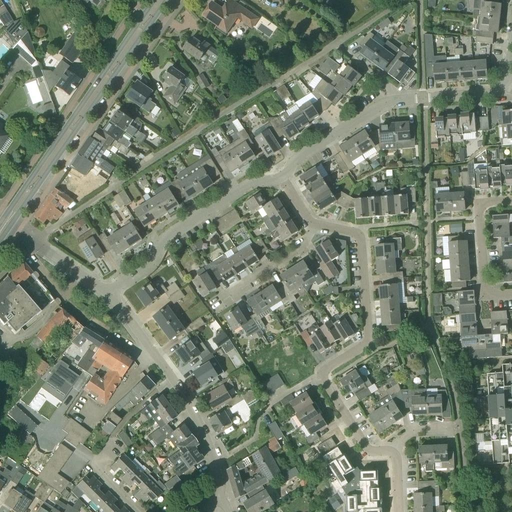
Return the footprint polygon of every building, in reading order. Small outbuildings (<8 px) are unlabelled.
[(232,0),(228,0),(222,10),(212,3),(203,16),(228,34),(238,20),(252,30),(260,19),(232,0)] [(473,17),(479,17),(499,20),(501,5),(494,4),(494,0),(470,0),(470,2),(474,3),(473,17)] [(330,10),(334,6),(328,1),(324,5),(330,10)] [(0,14),(0,20),(3,26),(12,21),(6,11),(0,14)] [(498,33),(499,20),(479,17),(478,25),(476,25),(475,36),(493,38),(494,33),(498,33)] [(3,31),(10,38),(11,37),(18,44),(27,34),(22,19),(12,23),(3,31)] [(361,54),(372,62),(385,44),(375,36),(371,32),(366,36),(359,46),(364,50),(361,54)] [(18,44),(17,45),(12,50),(31,68),(35,79),(42,76),(27,34),(18,44)] [(433,50),(433,36),(425,35),(425,50),(426,50),(433,50)] [(85,45),(72,36),(58,55),(71,64),(85,45)] [(221,55),(203,43),(201,45),(191,38),(184,48),(200,59),(205,53),(207,54),(206,55),(210,58),(208,61),(214,65),(221,55)] [(390,63),(394,66),(404,53),(407,49),(402,45),(399,50),(387,42),(385,44),(372,62),(384,71),(390,63)] [(409,57),(404,53),(394,66),(388,74),(400,83),(403,80),(408,83),(415,73),(404,65),(409,57)] [(448,82),(447,63),(446,58),(446,55),(440,56),(441,64),(434,64),(435,78),(435,83),(448,82)] [(80,81),(66,71),(69,66),(62,61),(62,62),(56,58),(50,67),(50,69),(50,72),(41,71),(49,93),(54,86),(68,97),(80,81)] [(340,67),(329,59),(328,58),(324,64),(333,71),(336,72),(340,67)] [(473,61),(474,80),(488,79),(486,60),(473,61)] [(461,81),(474,80),(473,61),(460,62),(461,81)] [(447,63),(448,82),(461,81),(460,62),(447,63)] [(322,63),(318,69),(329,77),(333,71),(324,64),(322,63)] [(348,66),(341,76),(353,86),(354,88),(362,76),(348,66)] [(182,83),(181,82),(185,76),(171,67),(168,72),(167,71),(162,78),(166,80),(164,83),(170,87),(162,98),(175,106),(187,88),(181,84),(182,83)] [(203,89),(209,85),(202,75),(196,79),(203,89)] [(331,85),(343,96),(345,97),(353,86),(341,76),(339,75),(331,85)] [(343,96),(331,85),(329,84),(329,85),(322,80),(315,90),(312,94),(318,101),(327,110),(327,109),(332,103),(335,106),(343,96)] [(150,114),(155,107),(150,103),(151,101),(147,99),(152,93),(138,82),(127,98),(150,114)] [(284,86),(276,91),(282,101),(291,96),(284,86)] [(223,95),(217,100),(220,104),(226,100),(223,95)] [(300,110),(309,123),(320,116),(319,115),(327,110),(318,101),(312,105),(310,101),(299,109),(300,110)] [(46,125),(50,119),(52,123),(56,116),(52,104),(41,107),(40,110),(48,115),(42,123),(46,125)] [(289,117),(290,119),(299,131),(310,124),(309,123),(300,110),(289,117)] [(496,110),(489,111),(490,120),(498,119),(496,110)] [(499,126),(508,126),(511,125),(511,110),(503,112),(503,119),(499,120),(499,126)] [(111,122),(125,133),(141,144),(146,137),(131,126),(134,121),(119,111),(111,122)] [(245,117),(241,112),(236,116),(240,121),(245,117)] [(300,133),(299,131),(290,119),(289,117),(286,113),(277,118),(267,118),(270,123),(279,138),(284,135),(288,141),(300,133)] [(478,132),(482,132),(481,118),(475,118),(475,114),(461,115),(463,136),(463,133),(471,132),(471,134),(476,133),(476,132),(478,132)] [(463,136),(461,115),(461,117),(449,118),(450,138),(450,135),(458,135),(458,136),(463,136)] [(450,138),(449,118),(448,118),(448,119),(435,120),(436,124),(430,124),(432,143),(438,143),(437,138),(445,137),(445,138),(450,138)] [(232,123),(239,133),(237,134),(239,138),(238,140),(231,145),(243,165),(248,162),(255,157),(252,153),(257,150),(252,142),(248,136),(244,130),(237,120),(232,123)] [(104,132),(129,150),(127,149),(131,144),(121,137),(125,133),(111,122),(104,132)] [(253,134),(257,139),(252,142),(257,150),(262,147),(268,158),(281,149),(275,140),(279,138),(270,123),(253,134)] [(408,124),(395,125),(397,150),(415,149),(415,126),(409,127),(408,124)] [(381,151),(397,150),(395,125),(381,126),(381,129),(373,132),(378,144),(381,151)] [(511,125),(508,126),(509,139),(503,139),(503,145),(511,144),(511,125)] [(175,129),(169,133),(173,139),(179,135),(175,129)] [(126,155),(129,150),(104,132),(100,130),(94,140),(108,150),(111,145),(126,155)] [(353,140),(363,156),(375,149),(377,153),(381,151),(378,144),(373,132),(367,136),(365,132),(353,140)] [(94,140),(91,138),(79,155),(92,162),(99,168),(110,175),(115,169),(104,161),(101,159),(107,150),(108,150),(94,140)] [(363,156),(353,140),(341,147),(343,151),(338,154),(346,165),(349,171),(355,167),(352,163),(363,156)] [(215,148),(210,151),(215,158),(223,172),(228,168),(231,173),(238,168),(243,165),(231,145),(218,153),(215,148)] [(338,154),(333,157),(340,168),(346,165),(338,154)] [(79,155),(71,167),(86,176),(92,168),(99,173),(99,175),(107,181),(111,176),(110,175),(99,168),(92,162),(79,155)] [(213,185),(210,181),(221,175),(211,159),(189,173),(201,192),(213,185)] [(474,171),(473,160),(467,164),(468,172),(469,186),(476,185),(476,190),(489,189),(489,188),(487,171),(479,171),(479,170),(474,171)] [(344,174),(349,171),(346,165),(340,168),(344,174)] [(500,166),(500,168),(502,185),(511,184),(511,166),(505,167),(505,166),(501,166),(500,166)] [(323,179),(316,167),(299,178),(307,190),(329,176),(329,175),(323,179)] [(502,185),(500,168),(493,169),(493,168),(487,168),(487,171),(489,188),(502,187),(502,185)] [(189,173),(172,183),(181,198),(182,199),(187,196),(189,200),(201,192),(189,173)] [(330,190),(327,185),(332,181),(329,176),(307,190),(314,201),(330,190)] [(149,184),(146,179),(141,183),(144,187),(149,184)] [(181,198),(172,183),(171,182),(155,192),(168,213),(179,206),(176,202),(181,198)] [(394,197),(387,197),(386,191),(385,191),(384,183),(380,183),(381,192),(381,198),(383,217),(396,216),(394,197)] [(416,203),(416,188),(406,189),(401,189),(402,196),(394,197),(396,216),(409,215),(408,203),(416,203)] [(51,222),(53,220),(56,222),(63,214),(57,209),(60,204),(67,209),(73,202),(74,201),(69,198),(55,189),(35,218),(44,224),(47,219),(51,222)] [(334,197),(330,190),(314,201),(321,212),(335,204),(342,208),(349,196),(342,192),(334,197)] [(132,203),(124,191),(119,195),(125,205),(126,206),(132,203)] [(154,193),(157,197),(146,203),(156,220),(168,213),(155,192),(154,193)] [(74,201),(73,202),(75,204),(80,198),(73,193),(69,198),(74,201)] [(253,215),(263,208),(268,205),(261,194),(246,203),(253,215)] [(450,195),(451,212),(465,211),(464,194),(450,195)] [(119,195),(113,198),(119,208),(125,205),(119,195)] [(451,212),(450,195),(436,196),(437,213),(451,212)] [(355,200),(349,196),(342,208),(348,211),(349,209),(355,208),(357,219),(370,218),(369,199),(355,200)] [(383,217),(381,198),(380,198),(369,199),(370,218),(383,217)] [(278,199),(268,205),(263,208),(267,215),(262,219),(264,223),(270,219),(285,210),(278,199)] [(145,227),(156,220),(146,203),(134,211),(145,227)] [(241,221),(235,210),(230,213),(236,224),(241,221)] [(274,226),(269,230),(264,233),(267,237),(271,234),(277,230),(292,221),(285,210),(270,219),(274,226)] [(236,224),(230,213),(225,216),(231,227),(236,224)] [(510,237),(509,215),(492,216),(494,239),(501,238),(510,237)] [(231,227),(225,216),(219,220),(226,230),(231,227)] [(226,230),(219,220),(214,223),(221,233),(226,230)] [(126,227),(119,231),(130,248),(142,241),(131,224),(129,221),(124,225),(126,227)] [(274,239),(280,235),(284,241),(299,232),(292,221),(277,230),(271,234),(274,239)] [(461,225),(450,225),(450,233),(462,232),(461,225)] [(94,229),(77,240),(92,263),(109,252),(100,238),(99,236),(99,237),(94,229)] [(118,255),(130,248),(119,231),(108,238),(105,233),(99,236),(100,238),(109,252),(114,249),(118,255)] [(448,237),(450,256),(468,255),(467,242),(464,242),(463,236),(448,237)] [(511,237),(510,237),(501,238),(503,261),(511,259),(511,237)] [(376,246),(377,261),(394,259),(393,252),(402,251),(401,238),(386,239),(387,245),(376,246)] [(256,243),(263,254),(268,250),(261,239),(256,243)] [(329,281),(339,274),(331,261),(338,257),(329,242),(316,250),(325,264),(320,268),(329,281)] [(256,243),(239,254),(248,268),(259,261),(257,257),(263,254),(256,243)] [(237,275),(248,268),(239,254),(235,247),(232,249),(236,256),(228,260),(237,275)] [(237,275),(228,260),(225,255),(208,265),(218,281),(223,278),(226,282),(237,275)] [(451,269),(469,268),(468,255),(450,256),(451,269)] [(383,275),(383,281),(398,279),(403,279),(402,272),(395,273),(394,259),(377,261),(379,275),(383,275)] [(511,282),(511,259),(503,261),(504,275),(504,283),(511,282)] [(304,262),(292,269),(302,284),(308,281),(311,285),(316,282),(318,286),(324,282),(315,267),(309,271),(304,262)] [(0,322),(1,322),(4,326),(6,324),(12,330),(11,331),(15,335),(20,330),(40,312),(22,290),(25,287),(21,283),(32,273),(24,263),(7,276),(8,277),(0,284),(0,322)] [(213,284),(218,281),(208,265),(206,267),(196,273),(200,278),(193,282),(203,297),(216,289),(213,284)] [(452,289),(467,288),(466,282),(470,281),(469,268),(451,269),(452,289)] [(289,302),(290,304),(298,317),(303,314),(295,301),(296,300),(294,296),(299,293),(296,288),(302,284),(292,269),(281,277),(286,285),(280,288),(289,302)] [(399,298),(398,279),(383,281),(384,286),(379,287),(380,293),(379,294),(379,299),(380,299),(380,300),(399,298)] [(146,307),(165,294),(169,299),(180,290),(175,283),(166,289),(163,285),(156,290),(151,284),(137,294),(146,307)] [(284,305),(289,302),(280,288),(276,291),(273,286),(261,294),(270,309),(282,302),(284,305)] [(180,290),(169,299),(174,305),(185,297),(180,290)] [(458,292),(459,315),(476,314),(475,291),(458,292)] [(270,309),(261,294),(249,302),(256,313),(251,316),(259,330),(265,326),(259,317),(270,309)] [(400,311),(399,298),(380,300),(381,306),(380,306),(380,312),(381,312),(381,313),(400,311)] [(61,304),(35,333),(45,342),(64,320),(70,326),(77,318),(61,304)] [(162,329),(177,318),(169,307),(154,318),(162,329)] [(248,337),(259,330),(251,316),(246,320),(238,308),(225,317),(234,331),(241,326),(248,337)] [(333,325),(342,339),(344,342),(355,335),(353,331),(358,328),(348,311),(339,315),(342,320),(333,325)] [(401,331),(400,311),(381,313),(382,320),(381,320),(381,325),(382,325),(382,326),(387,326),(387,332),(401,331)] [(492,335),(501,335),(508,334),(507,311),(490,313),(492,335)] [(478,336),(476,314),(459,315),(461,338),(478,336)] [(200,317),(188,326),(193,332),(204,324),(200,317)] [(177,318),(162,329),(171,341),(186,330),(177,318)] [(331,321),(320,328),(321,330),(332,347),(333,349),(337,346),(335,342),(342,339),(333,325),(331,321)] [(301,335),(308,346),(314,342),(320,354),(332,347),(321,330),(320,328),(318,326),(317,327),(314,325),(310,328),(310,331),(308,332),(308,331),(301,335)] [(83,329),(76,337),(84,342),(85,341),(91,345),(76,367),(83,371),(104,341),(83,329)] [(230,340),(224,332),(213,340),(219,348),(230,340)] [(421,344),(428,341),(425,333),(418,336),(421,344)] [(492,335),(484,336),(487,359),(503,357),(501,335),(492,335)] [(186,365),(207,349),(198,336),(177,352),(186,365)] [(484,336),(478,336),(461,338),(462,347),(469,347),(470,360),(487,359),(484,336)] [(122,378),(133,361),(104,341),(83,371),(92,377),(82,391),(105,406),(123,379),(122,378)] [(220,366),(212,353),(201,362),(204,367),(194,373),(203,387),(224,373),(220,366)] [(66,397),(80,377),(67,369),(69,366),(60,360),(49,373),(51,375),(45,382),(66,397)] [(511,364),(503,365),(503,373),(487,374),(493,465),(510,463),(510,471),(511,471),(511,364)] [(353,391),(356,396),(368,388),(373,386),(367,377),(362,375),(358,370),(341,381),(349,394),(353,391)] [(285,385),(284,385),(278,374),(272,378),(279,389),(285,385)] [(140,399),(154,386),(153,385),(154,384),(151,381),(149,381),(146,377),(114,407),(119,413),(129,402),(133,406),(140,399)] [(234,387),(229,378),(217,385),(220,389),(207,397),(214,410),(221,406),(223,407),(224,407),(226,406),(228,406),(230,408),(244,400),(249,407),(261,400),(257,393),(255,394),(253,392),(252,392),(250,391),(249,392),(240,396),(239,395),(232,399),(227,391),(234,387)] [(267,381),(274,392),(279,389),(272,378),(267,381)] [(267,381),(262,385),(268,395),(274,392),(267,381)] [(378,404),(381,409),(391,426),(403,418),(398,409),(404,405),(400,391),(398,384),(392,387),(386,392),(389,397),(378,404)] [(356,396),(359,401),(360,402),(372,394),(368,388),(356,396)] [(400,391),(404,405),(405,409),(406,409),(411,409),(411,411),(413,410),(413,415),(428,414),(427,397),(427,389),(400,391)] [(427,397),(428,414),(442,414),(442,408),(451,408),(446,390),(438,391),(438,397),(427,397)] [(295,400),(292,394),(281,401),(285,407),(290,404),(297,414),(312,405),(314,404),(307,392),(295,400)] [(144,408),(145,409),(152,419),(169,406),(161,396),(144,408)] [(225,411),(209,420),(217,433),(233,424),(229,417),(238,412),(244,423),(250,421),(251,411),(249,407),(244,400),(230,408),(225,411)] [(302,427),(304,426),(321,414),(322,414),(320,409),(316,411),(312,405),(297,414),(295,415),(302,427)] [(169,406),(152,419),(160,429),(177,417),(169,406)] [(379,433),(391,426),(381,409),(369,417),(379,433)] [(101,429),(109,435),(121,420),(111,413),(105,421),(106,422),(101,429)] [(328,426),(321,414),(304,426),(311,436),(305,440),(309,446),(320,439),(316,434),(328,426)] [(62,431),(67,435),(75,424),(70,420),(62,431)] [(264,473),(269,482),(282,475),(271,455),(281,449),(277,441),(284,437),(275,422),(268,426),(275,438),(268,441),(270,445),(248,458),(251,464),(257,461),(263,474),(264,473)] [(67,435),(73,438),(80,427),(75,424),(67,435)] [(190,435),(183,425),(172,432),(169,429),(153,441),(157,446),(165,439),(168,441),(173,448),(175,446),(179,444),(190,435)] [(23,460),(33,441),(15,426),(5,443),(0,439),(0,453),(1,453),(15,464),(16,464),(21,458),(23,460)] [(80,427),(73,438),(78,442),(85,431),(80,427)] [(169,428),(161,434),(158,430),(149,436),(153,441),(169,429),(169,428)] [(85,431),(78,442),(79,443),(78,443),(83,446),(91,434),(85,431)] [(131,443),(123,432),(117,436),(126,447),(131,443)] [(78,442),(73,438),(67,435),(63,440),(75,448),(78,443),(79,443),(78,442)] [(170,464),(172,463),(197,445),(195,442),(195,440),(193,437),(192,437),(190,435),(179,444),(175,446),(173,448),(174,448),(175,447),(179,451),(167,460),(170,464)] [(320,452),(328,447),(330,450),(337,446),(332,438),(317,448),(320,452)] [(491,442),(478,443),(478,451),(492,450),(491,442)] [(152,449),(148,444),(143,448),(147,453),(152,449)] [(60,445),(56,450),(68,459),(72,453),(60,445)] [(197,445),(172,463),(176,468),(172,470),(177,477),(202,459),(198,453),(198,452),(197,449),(195,449),(194,448),(197,446),(197,445)] [(434,470),(442,469),(455,469),(454,452),(448,453),(447,445),(444,445),(445,446),(434,447),(434,463),(434,470)] [(434,463),(434,447),(419,448),(420,463),(423,463),(423,466),(426,466),(426,472),(434,471),(434,470),(434,463)] [(336,492),(342,488),(347,496),(347,511),(381,511),(381,488),(378,488),(378,471),(356,472),(345,455),(343,456),(338,448),(323,457),(337,480),(331,484),(336,492)] [(56,450),(53,456),(64,464),(68,459),(56,450)] [(312,450),(306,454),(309,459),(316,455),(312,450)] [(118,469),(121,472),(131,463),(123,455),(109,468),(114,473),(118,469)] [(53,456),(49,461),(60,469),(64,464),(53,456)] [(231,484),(241,478),(239,472),(251,464),(248,458),(227,471),(231,484)] [(57,475),(60,469),(49,461),(45,467),(57,475)] [(131,463),(121,472),(124,475),(120,479),(125,483),(138,470),(131,463)] [(0,488),(3,484),(6,479),(11,482),(21,468),(16,464),(15,464),(10,472),(5,469),(2,474),(0,472),(0,488)] [(54,489),(62,478),(57,475),(45,467),(37,478),(42,482),(48,486),(53,489),(54,489)] [(292,470),(296,477),(300,475),(296,467),(292,470)] [(16,486),(26,471),(21,468),(11,482),(16,486)] [(137,487),(149,475),(150,474),(146,470),(142,474),(138,470),(125,483),(129,488),(134,484),(137,487)] [(241,478),(231,484),(236,500),(244,497),(248,495),(263,486),(269,482),(264,473),(263,474),(243,484),(241,478)] [(137,500),(139,498),(140,499),(156,483),(149,475),(137,487),(140,490),(133,496),(137,500)] [(78,499),(83,494),(97,480),(93,476),(88,481),(85,477),(70,492),(78,499)] [(69,483),(62,478),(54,489),(60,494),(69,483)] [(102,485),(97,480),(83,494),(91,502),(100,493),(97,490),(102,485)] [(161,493),(166,489),(158,481),(156,483),(140,499),(145,503),(149,499),(152,503),(161,493)] [(38,500),(48,486),(42,482),(39,486),(40,487),(33,496),(33,497),(38,500)] [(175,492),(168,482),(164,484),(171,495),(172,495),(175,493),(175,492)] [(50,494),(53,489),(48,486),(38,500),(43,503),(47,498),(50,494)] [(260,511),(274,504),(263,486),(248,495),(251,500),(245,504),(249,511),(260,511)] [(435,488),(418,489),(418,494),(413,495),(413,497),(414,497),(415,507),(432,507),(433,507),(433,497),(440,497),(439,487),(435,488)] [(21,496),(16,493),(12,490),(3,505),(12,511),(21,496)] [(104,496),(100,493),(91,502),(99,510),(112,496),(108,492),(104,496)] [(13,511),(23,511),(30,502),(21,496),(12,511),(13,511)] [(99,510),(101,511),(111,511),(115,508),(113,505),(117,501),(112,496),(99,510)] [(77,499),(72,508),(68,511),(76,511),(77,511),(82,504),(77,499)] [(50,511),(52,509),(43,503),(39,508),(36,511),(50,511)] [(68,511),(72,508),(67,504),(64,509),(56,503),(52,509),(50,511),(68,511)]
